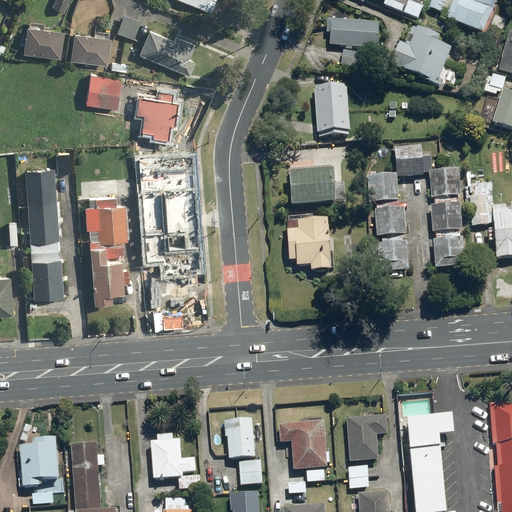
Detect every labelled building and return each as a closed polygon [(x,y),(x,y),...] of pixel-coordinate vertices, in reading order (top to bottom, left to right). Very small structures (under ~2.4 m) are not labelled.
[(64,13),(70,0),(56,0),(53,8),(64,13)] [(177,0),(211,14),(217,0),(177,0)] [(375,0),(418,18),(423,5),(409,0),(375,0)] [(447,0),(432,0),(430,6),(443,12),(447,0)] [(474,0),(475,0),(474,0),(452,0),(445,17),(483,34),(497,0),(474,0)] [(142,21),(126,14),(118,32),(135,38),(142,21)] [(381,25),(329,20),(328,34),(333,34),(331,46),(347,48),(347,51),(353,51),(353,48),(379,50),(381,25)] [(66,30),(30,25),(25,53),(62,58),(66,30)] [(404,43),(399,40),(390,62),(423,76),(422,78),(436,84),(452,47),(438,41),(440,35),(417,25),(416,27),(411,26),(404,43)] [(151,29),(141,53),(191,75),(197,60),(191,57),(197,42),(182,35),(180,41),(151,29)] [(511,30),(510,30),(499,67),(511,71),(511,30)] [(113,37),(76,31),(72,59),(109,64),(113,37)] [(367,55),(345,52),(342,67),(365,70),(367,55)] [(128,63),(113,62),(112,74),(128,75),(128,63)] [(449,70),(443,84),(455,89),(460,74),(449,70)] [(123,78),(93,73),(87,104),(118,109),(123,78)] [(317,92),(316,92),(319,135),(352,133),(349,90),(346,90),(346,86),(317,88),(317,92)] [(511,90),(503,88),(492,120),(511,126),(511,90)] [(159,97),(141,95),(138,112),(135,111),(133,122),(144,124),(144,130),(156,131),(155,136),(171,138),(173,122),(177,123),(180,100),(175,99),(176,91),(160,89),(159,97)] [(399,103),(389,103),(389,120),(398,120),(399,103)] [(426,175),(432,174),(433,200),(463,198),(461,171),(434,173),(433,158),(425,158),(424,148),(396,150),(398,176),(369,178),(371,205),(401,203),(399,179),(426,178),(426,175)] [(162,265),(163,279),(204,276),(194,153),(137,158),(146,267),(162,265)] [(56,167),(26,169),(35,299),(65,297),(56,167)] [(336,168),(291,171),(293,204),(338,201),(336,168)] [(473,199),(471,199),(473,228),(496,226),(497,230),(490,231),(491,244),(496,243),(496,250),(498,250),(499,261),(511,259),(511,205),(494,206),(493,184),(472,186),(473,199)] [(98,206),(87,207),(88,229),(98,229),(99,241),(91,241),(96,304),(114,303),(114,293),(126,292),(124,259),(122,259),(121,256),(126,256),(125,240),(130,240),(127,204),(118,204),(118,197),(98,198),(98,206)] [(462,206),(433,208),(435,234),(464,232),(462,206)] [(406,210),(376,212),(378,238),(408,236),(406,210)] [(332,220),(288,223),(291,265),(297,264),(298,270),(312,269),(312,275),(335,273),(334,247),(332,220)] [(19,221),(10,221),(10,244),(20,244),(19,221)] [(464,240),(435,242),(437,270),(466,268),(464,240)] [(409,244),(379,246),(381,274),(411,272),(409,244)] [(0,315),(16,315),(13,275),(0,275),(0,315)] [(55,304),(26,303),(26,314),(55,316),(55,304)] [(511,511),(511,407),(493,409),(502,511),(511,511)] [(387,417),(348,419),(351,463),(381,461),(379,436),(389,435),(387,417)] [(450,417),(407,421),(415,511),(449,511),(442,441),(452,440),(450,417)] [(254,420),(226,422),(227,438),(229,438),(231,460),(257,458),(254,420)] [(326,422),(280,425),(282,444),(293,443),(295,471),(329,469),(326,422)] [(159,442),(152,443),(154,481),(185,478),(184,475),(198,473),(196,460),(183,461),(182,440),(174,441),(174,435),(158,436),(159,442)] [(36,446),(21,447),(24,488),(41,487),(41,480),(60,479),(57,438),(35,440),(36,446)] [(98,443),(72,445),(76,511),(118,511),(119,511),(103,511),(100,467),(106,467),(105,456),(99,457),(98,443)] [(262,461),(240,462),(242,486),(264,485),(262,461)] [(369,466),(349,467),(350,491),(370,490),(369,466)] [(325,470),(307,471),(307,482),(307,484),(326,483),(325,470)] [(290,495),(308,495),(307,484),(307,482),(289,483),(290,495)] [(391,511),(390,492),(360,494),(360,511),(391,511)] [(54,493),(33,494),(33,506),(55,505),(54,493)] [(260,511),(260,494),(231,496),(232,511),(260,511)] [(166,511),(165,511),(164,511),(194,511),(193,511),(193,505),(186,505),(186,500),(167,499),(166,511)]
